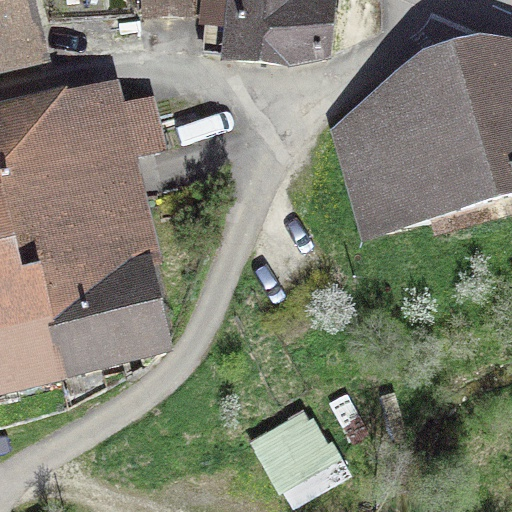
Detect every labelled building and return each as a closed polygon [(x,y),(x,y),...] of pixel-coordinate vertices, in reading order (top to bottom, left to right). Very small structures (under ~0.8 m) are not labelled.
[(24,0),(0,0),(0,71),(40,62),(24,0)] [(189,15),(188,0),(147,0),(148,16),(189,15)] [(288,66),(322,59),(327,9),(308,6),(308,0),(288,0),(288,4),(253,0),(240,0),(233,59),(288,66)] [(511,54),(472,48),(429,59),(354,120),(385,230),(428,223),(507,202),(511,208),(511,207),(511,54)] [(104,90),(0,117),(0,204),(18,284),(40,280),(61,379),(165,352),(118,152),(152,143),(144,115),(111,122),(104,90)] [(40,280),(18,284),(0,204),(0,393),(61,379),(40,280)] [(304,410),(254,439),(283,487),(332,458),(304,410)]
